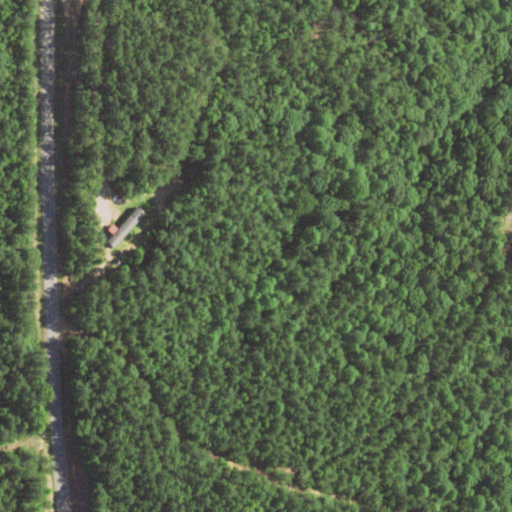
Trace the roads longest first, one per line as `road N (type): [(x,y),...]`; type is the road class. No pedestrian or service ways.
road 1 (residential): [(130,0),(167,259),(186,327),(220,394),(251,434),(442,493),(478,511)]
road 2 (residential): [(47,511),(44,0)]
road 3 (residential): [(46,312),(186,327)]
